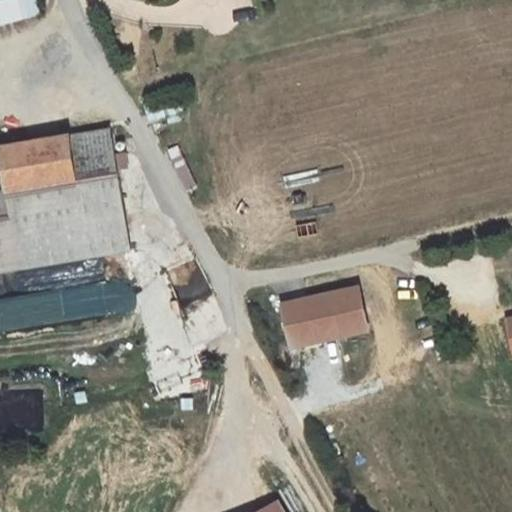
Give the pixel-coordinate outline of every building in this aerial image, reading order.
[(20,1),(0,6),(0,27),(25,21),(20,1)] [(111,130),(70,139),(80,179),(119,171),(116,157),(111,130)] [(16,192),(80,179),(70,139),(8,152),(16,192)] [(126,155),(116,157),(119,171),(129,169),(126,155)] [(0,279),(135,252),(119,171),(80,179),(16,192),(0,195),(0,279)] [(383,278),(307,294),(316,335),(391,318),(383,278)] [(56,290),(58,317),(96,315),(95,288),(56,290)] [(22,300),(22,298),(0,301),(0,327),(55,318),(53,311),(44,313),(41,296),(22,300)]
